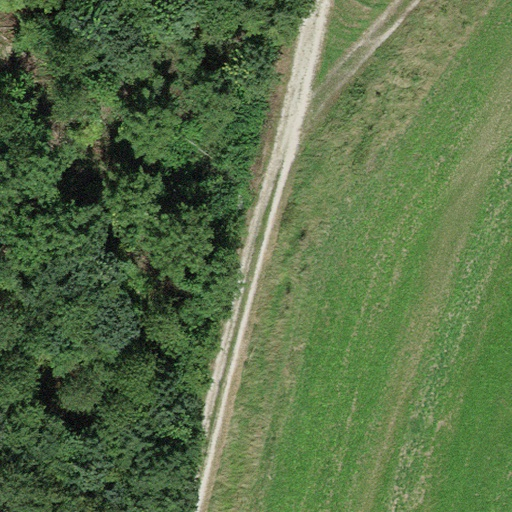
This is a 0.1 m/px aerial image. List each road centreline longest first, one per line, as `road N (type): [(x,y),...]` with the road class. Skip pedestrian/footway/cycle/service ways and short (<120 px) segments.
road 1 (track): [(306,0),(182,511)]
road 2 (track): [(269,146),(315,106),(403,0)]
